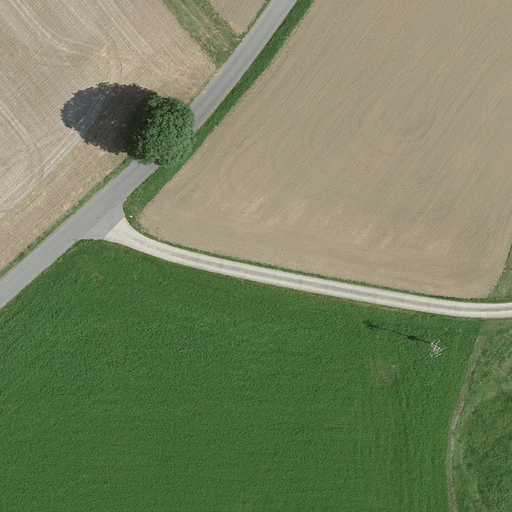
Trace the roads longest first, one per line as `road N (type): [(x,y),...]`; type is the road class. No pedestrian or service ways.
road 1 (track): [(511,309),(445,307),(209,263),(87,219)]
road 2 (unclassified): [(0,296),(204,104),(284,0)]
